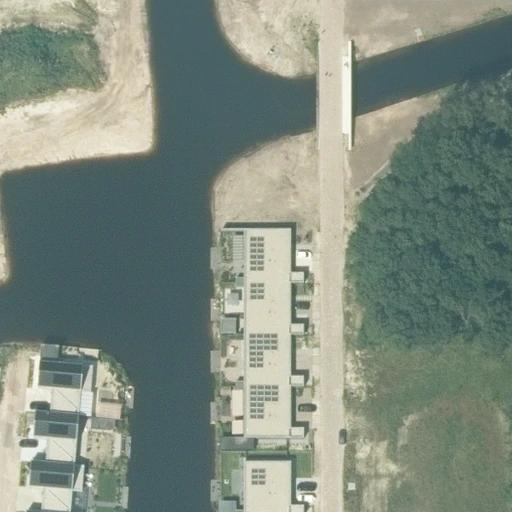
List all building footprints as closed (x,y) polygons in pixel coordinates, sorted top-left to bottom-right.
[(113,20),(74,24),(79,70),(106,67),(104,48),(116,47),(113,20)] [(74,24),(36,28),(38,55),(51,54),(53,73),(79,70),(74,24)] [(10,31),(0,32),(0,78),(2,79),(0,59),(13,58),(10,31)] [(290,231),(243,231),(243,232),(243,279),(243,284),(285,284),(285,285),(290,285),(303,285),(303,275),(290,274),(290,250),(285,250),(285,235),(290,235),(290,231)] [(285,284),(243,284),(243,288),(243,335),(285,335),(285,336),(290,336),(303,336),(303,326),(290,326),(290,302),(285,302),(285,285),(285,284)] [(285,335),(243,335),(243,382),(243,387),(285,387),(285,388),(303,388),(303,378),(290,378),(290,354),(285,354),(285,336),(285,335)] [(35,413),(35,414),(79,418),(81,392),(90,393),(91,374),(92,374),(93,368),(79,366),(79,365),(63,363),(63,365),(39,363),(37,389),(52,390),(50,414),(35,413)] [(285,387),(243,387),(243,391),(243,440),(303,440),(303,430),(290,430),(290,405),(285,405),(285,388),(285,387)] [(31,462),(30,464),(84,468),(84,467),(74,466),(79,418),(35,414),(33,439),(47,440),(45,464),(31,462)] [(424,451),(422,451),(422,453),(424,453),(424,463),(422,463),(422,465),(424,465),(424,490),(445,490),(445,506),(489,506),(489,492),(489,480),(478,480),(478,452),(462,452),(462,426),(446,426),(446,425),(438,425),(438,426),(428,426),(428,437),(424,437),(424,451)] [(290,463),(243,463),(243,511),(303,511),(303,507),(290,507),(290,483),(285,483),(285,467),(290,467),(290,463)] [(70,511),(72,492),(81,492),(83,473),(84,468),(30,464),(28,489),(43,490),(41,511),(70,511)]
